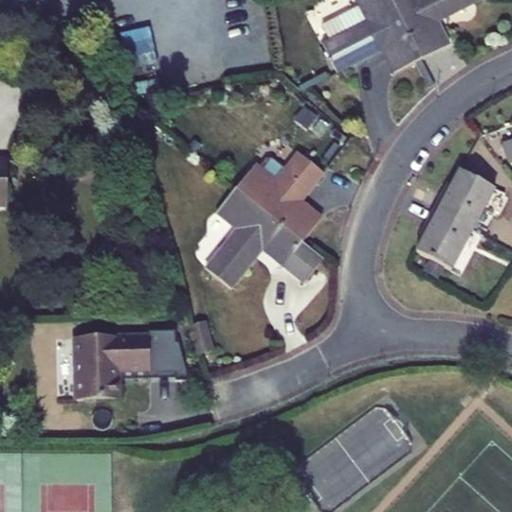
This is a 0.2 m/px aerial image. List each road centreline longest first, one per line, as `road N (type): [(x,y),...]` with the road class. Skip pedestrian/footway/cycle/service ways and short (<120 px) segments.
road 1 (residential): [(371,341),(359,267),(384,183),(449,103),(511,67)]
road 2 (residential): [(221,401),(371,341)]
road 3 (residential): [(371,341),(446,336),(511,350)]
